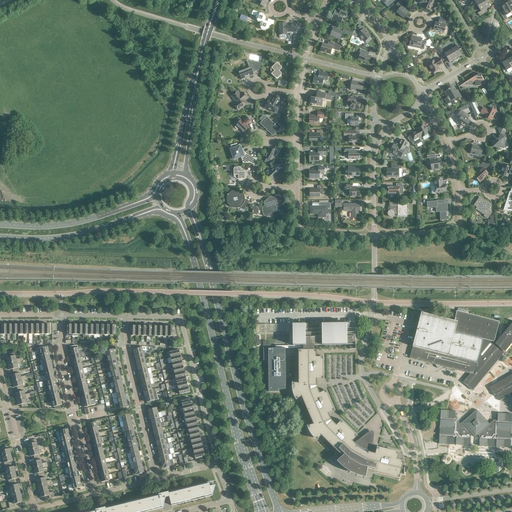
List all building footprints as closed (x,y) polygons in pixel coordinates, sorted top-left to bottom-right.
[(423,7),(430,10),(434,1),(431,0),(420,0),(419,3),(424,5),(423,7)] [(404,18),(408,13),(403,8),(405,6),(400,1),(395,6),(399,9),(397,12),(404,18)] [(490,7),(486,1),(477,6),(480,11),(477,13),(479,16),(487,12),(486,9),(490,7)] [(511,13),(506,4),(500,7),(502,11),(500,13),(504,21),(508,19),(506,16),(511,13)] [(273,25),(274,21),(266,18),(264,14),(253,10),(251,15),(255,16),(258,22),(257,24),(260,26),(261,29),(264,30),(268,29),(269,26),(272,24),(273,25)] [(331,20),(340,24),(344,16),(346,17),(348,12),(341,10),(340,13),(335,11),(331,20)] [(433,30),(444,33),(446,25),(445,25),(446,19),(440,18),(439,21),(439,23),(436,22),(434,26),(435,26),(434,29),(433,30)] [(286,38),(286,35),(287,35),(287,33),(290,33),(289,31),(295,31),(295,25),(288,25),(286,26),(286,24),(279,24),(279,35),(279,37),(280,38),(286,38)] [(343,32),(333,28),(330,36),(340,40),(343,32),(351,35),(353,33),(344,29),(343,32)] [(361,28),(358,30),(355,28),(352,35),(356,37),(357,36),(359,38),(360,38),(361,38),(364,42),(370,36),(368,33),(367,33),(366,31),(364,29),(363,30),(361,28)] [(419,48),(424,49),(425,42),(421,41),(422,39),(416,38),(417,37),(412,36),(410,43),(413,44),(413,45),(413,46),(416,46),(417,46),(420,47),(419,48)] [(322,43),(320,51),(330,54),(332,49),(339,51),(340,46),(330,43),(329,45),(322,43)] [(450,63),(462,55),(456,45),(444,52),(450,63)] [(369,52),(361,49),(359,53),(360,53),(358,60),(368,64),(371,57),(368,56),(369,52)] [(439,65),(439,66),(443,64),(440,58),(434,61),(434,60),(428,64),(433,73),(439,69),(437,66),(439,65)] [(511,68),(507,60),(502,63),(502,64),(500,65),(503,72),(506,70),(506,71),(511,68)] [(249,67),(238,72),(241,79),(253,75),(253,73),(259,70),(262,71),(263,63),(247,61),(249,67)] [(281,75),(281,73),(279,71),(281,69),(281,67),(278,63),(276,63),(271,69),(271,73),(276,79),(278,79),(281,75)] [(313,83),(322,84),(323,79),(327,80),(328,74),(322,73),(321,76),(314,75),(313,83)] [(468,81),(460,85),(460,86),(462,85),(475,85),(476,86),(477,86),(479,86),(480,86),(481,85),(486,85),(487,85),(480,74),(475,77),(475,78),(468,78),(468,81)] [(364,83),(352,81),(350,89),(362,91),(364,83)] [(444,92),(447,97),(444,99),(447,104),(452,101),(452,100),(455,99),(456,101),(461,98),(458,91),(455,93),(452,87),(444,92)] [(240,95),(237,91),(232,96),(237,102),(234,105),(238,111),(246,105),(244,102),(244,101),(246,99),(247,97),(243,93),(240,95)] [(310,103),(322,105),(323,99),(325,100),(326,93),(317,92),(316,98),(311,97),(310,103)] [(264,107),(274,113),(278,106),(277,105),(281,98),(275,95),(271,102),(268,100),(264,107)] [(348,96),(347,107),(359,109),(361,102),(358,102),(358,98),(348,96)] [(474,102),(469,104),(474,115),(479,113),(474,102)] [(496,111),(489,107),(487,110),(483,108),(481,113),(485,115),(484,117),(491,120),(494,114),(498,116),(499,113),(496,111)] [(468,115),(461,111),(457,116),(458,116),(458,115),(459,116),(458,118),(458,119),(459,120),(457,122),(466,128),(470,121),(467,119),(466,118),(468,115)] [(319,123),(320,123),(321,122),(322,122),(323,121),(323,119),(323,118),(324,118),(324,112),(317,112),(317,116),(309,116),(309,123),(319,123)] [(359,123),(360,123),(359,120),(359,117),(352,117),(352,114),(345,114),(345,120),(350,120),(350,125),(359,125),(359,123)] [(243,132),(249,127),(246,125),(250,121),(246,117),(242,120),(241,120),(236,125),(243,132)] [(273,135),(281,127),(276,123),(274,125),(267,117),(261,122),(264,125),(263,126),(267,130),(268,129),(269,130),(268,131),(273,135)] [(410,136),(407,138),(414,146),(417,144),(417,145),(421,142),(422,142),(420,139),(423,137),(424,140),(430,137),(429,134),(429,133),(428,131),(431,130),(429,126),(426,128),(424,124),(417,128),(418,130),(410,135),(410,136)] [(492,147),(504,148),(505,136),(504,136),(504,133),(506,132),(504,126),(498,128),(500,134),(502,133),(502,136),(499,136),(498,140),(497,140),(497,141),(493,141),(492,147)] [(309,141),(320,141),(320,136),(323,136),(323,130),(317,130),(317,133),(309,133),(309,141)] [(354,133),(354,130),(344,130),(344,136),(347,136),(347,138),(348,139),(349,139),(349,142),(352,142),(352,143),(353,144),(355,144),(356,143),(356,142),(359,142),(359,134),(355,134),(354,133)] [(407,153),(409,149),(409,148),(409,147),(408,147),(406,145),(408,142),(402,139),(399,145),(394,143),(390,151),(401,157),(403,153),(404,154),(405,154),(406,154),(407,154),(407,153)] [(230,149),(233,156),(234,159),(241,157),(243,163),(250,163),(253,164),(257,164),(257,158),(253,158),(251,157),(250,157),(249,156),(249,155),(247,154),(246,153),(245,152),(244,152),(243,149),(242,148),(242,147),(241,146),(241,145),(240,144),(237,145),(237,143),(230,145),(231,149),(230,149)] [(271,160),(272,161),(276,151),(279,153),(282,148),(276,145),(274,150),(270,148),(265,157),(266,158),(264,162),(270,163),(271,160)] [(484,154),(481,153),(483,148),(473,145),(470,154),(480,157),(481,155),(485,156),(486,161),(489,160),(488,153),(484,154)] [(327,155),(326,149),(318,149),(318,153),(309,153),(309,159),(310,159),(310,161),(319,161),(319,156),(320,155),(327,155)] [(354,159),(359,159),(359,151),(352,152),(352,149),(344,149),(344,151),(344,155),(348,155),(348,158),(354,158),(354,159)] [(431,170),(442,169),(441,161),(435,162),(434,157),(435,157),(434,153),(426,155),(427,159),(430,158),(431,170)] [(474,176),(479,182),(488,174),(484,170),(487,167),(482,163),(477,167),(480,170),(474,176)] [(511,166),(508,165),(507,165),(506,166),(503,165),(500,174),(507,177),(509,172),(511,173),(511,166)] [(402,166),(394,166),(393,166),(393,169),(387,169),(387,177),(402,177),(402,166)] [(245,179),(246,178),(246,173),(245,172),(241,172),(241,168),(240,167),(235,167),(234,169),(234,176),(237,179),(245,179)] [(318,171),(309,171),(309,177),(310,177),(310,179),(319,179),(319,174),(320,173),(324,173),(324,167),(318,167),(318,171)] [(348,176),(359,176),(359,173),(359,169),(359,170),(355,170),(355,167),(348,167),(348,176)] [(268,169),(265,172),(267,174),(266,175),(271,181),(276,176),(278,179),(283,175),(279,171),(278,173),(274,168),(270,171),(268,169)] [(435,193),(446,192),(445,184),(441,185),(441,183),(442,183),(441,179),(434,180),(435,186),(435,193)] [(396,187),(387,187),(387,194),(402,194),(402,187),(402,184),(396,184),(396,187)] [(310,197),(320,197),(320,192),(323,192),(323,185),(317,185),(317,189),(310,189),(310,197)] [(359,195),(360,194),(360,188),(351,188),(351,185),(345,185),(345,191),(349,191),(350,192),(350,196),(359,196),(359,195)] [(507,199),(503,210),(510,211),(510,210),(511,210),(511,188),(510,191),(509,191),(509,199),(507,199)] [(249,203),(249,201),(245,199),(245,197),(244,196),(243,194),(242,193),(241,192),(240,191),(238,190),(237,190),(235,190),(234,190),(232,191),(231,191),(230,192),(229,193),(228,194),(227,194),(227,195),(228,195),(227,197),(227,198),(227,200),(227,201),(227,203),(228,204),(229,205),(230,206),(231,207),(233,208),(234,208),(236,208),(237,208),(239,208),(240,207),(244,209),(244,210),(246,209),(247,208),(247,206),(248,205),(249,203)] [(275,206),(279,207),(285,202),(284,198),(276,195),(274,198),(270,196),(264,202),(265,205),(262,208),(264,216),(267,217),(273,212),(273,208),(275,206)] [(492,212),(489,210),(492,205),(479,197),(474,205),(477,207),(476,209),(485,215),(484,216),(487,219),(492,212)] [(442,201),(427,202),(427,208),(436,207),(436,212),(441,212),(442,221),(447,220),(446,211),(447,211),(447,209),(447,203),(442,204),(442,201)] [(407,216),(407,213),(408,209),(407,209),(407,203),(398,204),(398,202),(389,202),(389,209),(390,209),(390,210),(389,210),(389,211),(388,211),(388,212),(387,212),(387,213),(387,214),(388,214),(388,215),(388,216),(389,216),(389,217),(390,217),(391,217),(392,217),(393,217),(393,216),(394,216),(394,215),(395,215),(395,214),(397,215),(397,216),(402,216),(406,217),(407,216)] [(326,213),(328,213),(328,208),(330,208),(330,203),(321,203),(321,206),(321,207),(319,207),(319,206),(310,206),(310,214),(319,214),(319,217),(326,217),(326,213)] [(359,211),(360,211),(360,204),(344,204),(344,211),(352,211),(352,218),(359,218),(359,211)] [(454,321),(452,320),(421,312),(413,347),(413,348),(412,348),(410,358),(435,365),(437,368),(441,366),(457,370),(470,374),(474,375),(476,365),(483,339),(494,342),(499,322),(457,311),(454,321)] [(511,322),(511,324),(496,343),(494,343),(494,342),(483,339),(476,365),(474,375),(470,374),(464,381),(463,382),(473,390),(511,343),(511,322)] [(276,348),(264,348),(264,360),(269,360),(269,392),(279,391),(279,389),(286,389),(285,348),(303,348),(303,350),(299,350),(299,383),(293,382),(292,382),(292,383),(292,384),(292,385),(292,386),(292,387),(292,388),(292,389),(292,390),(293,390),(293,391),(293,392),(293,393),(293,394),(294,394),(294,395),(294,396),(294,397),(295,397),(295,398),(295,399),(296,399),(296,400),(296,399),(302,396),(313,424),(308,426),(308,425),(307,426),(307,427),(308,427),(308,428),(308,429),(309,429),(309,430),(309,431),(310,431),(310,432),(310,433),(311,433),(311,434),(311,435),(312,435),(312,436),(313,436),(313,437),(314,437),(314,438),(315,438),(315,439),(316,439),(316,440),(317,440),(318,440),(317,440),(321,435),(337,451),(343,456),(339,460),(339,459),(337,461),(338,461),(338,462),(339,462),(339,463),(340,463),(340,464),(341,464),(341,465),(342,465),(342,466),(343,466),(343,467),(344,467),(345,468),(346,468),(346,469),(347,469),(348,470),(349,470),(349,471),(350,471),(351,471),(351,472),(352,472),(353,472),(353,473),(354,473),(355,473),(355,474),(356,474),(357,474),(357,475),(358,475),(359,475),(360,475),(360,476),(361,476),(362,476),(363,476),(364,476),(364,477),(365,477),(366,477),(366,475),(367,470),(377,473),(399,478),(401,474),(401,473),(404,474),(404,468),(402,468),(402,467),(404,461),(397,459),(398,452),(399,453),(399,452),(377,447),(375,453),(372,453),(373,442),(371,441),(372,439),(366,436),(365,437),(363,436),(355,443),(352,441),(357,436),(341,420),(336,425),(332,420),(331,420),(329,413),(335,411),(326,390),(320,393),(317,386),(317,379),(323,379),(324,379),(324,356),(323,356),(323,357),(317,357),(317,349),(315,349),(315,345),(322,345),(323,345),(335,345),(347,345),(350,345),(350,349),(356,349),(355,328),(349,328),(347,328),(347,323),(335,323),(334,323),(322,323),(322,328),(320,328),(308,328),(306,328),(306,324),(305,324),(305,323),(305,324),(293,324),(293,323),(293,324),(293,345),(276,346),(276,348)] [(289,324),(259,324),(259,332),(289,332),(289,324)] [(7,360),(8,363),(22,360),(21,358),(16,359),(16,355),(15,355),(15,352),(9,354),(9,357),(7,357),(5,358),(6,360),(7,360)] [(23,362),(22,360),(8,363),(9,367),(8,367),(8,370),(10,369),(10,370),(12,369),(13,372),(19,370),(18,367),(18,364),(23,362)] [(20,373),(19,370),(13,372),(14,374),(11,375),(10,375),(10,378),(12,378),(13,381),(26,378),(26,375),(21,377),(20,373)] [(511,374),(489,387),(493,395),(494,396),(496,395),(500,401),(511,393),(511,374)] [(27,380),(26,378),(13,381),(13,385),(12,385),(13,387),(14,387),(17,387),(17,389),(23,388),(23,385),(22,381),(27,380)] [(124,391),(123,386),(114,388),(111,388),(113,394),(116,393),(124,391)] [(24,391),(23,388),(17,389),(18,392),(15,393),(14,393),(15,396),(16,395),(17,399),(31,395),(30,393),(25,394),(24,391)] [(145,397),(154,395),(157,394),(155,389),(152,389),(144,391),(145,397)] [(157,394),(154,395),(145,397),(147,402),(158,399),(157,394)] [(31,398),(31,395),(17,399),(18,402),(16,403),(17,405),(18,405),(21,404),(22,407),(28,406),(27,403),(26,399),(31,398)] [(62,405),(61,399),(51,401),(53,407),(54,407),(55,409),(61,409),(60,405),(62,405)] [(94,399),(91,400),(83,402),(84,407),(95,405),(94,399)] [(128,407),(127,401),(118,403),(115,404),(117,409),(128,407)] [(439,444),(449,444),(470,446),(471,436),(473,434),(462,423),(460,424),(457,421),(457,418),(455,418),(455,411),(441,410),(439,444)] [(477,410),(462,423),(473,434),(475,437),(478,435),(490,424),(484,418),(477,410)] [(511,419),(511,413),(498,413),(497,420),(494,420),(490,424),(478,435),(480,436),(479,446),(496,447),(510,448),(511,419)] [(162,417),(159,418),(151,420),(152,425),(164,422),(162,417)] [(165,428),(164,422),(152,425),(153,431),(162,428),(165,428)] [(166,433),(163,434),(155,436),(156,441),(167,438),(166,433)] [(136,440),(135,435),(126,437),(124,438),(125,443),(128,442),(136,440)] [(157,446),(166,444),(169,443),(167,438),(156,441),(157,446)] [(29,447),(29,450),(43,447),(43,444),(38,446),(37,442),(36,439),(30,441),(30,443),(28,444),(27,444),(27,447),(29,447)] [(169,443),(166,444),(157,446),(159,452),(167,449),(170,449),(169,443)] [(0,454),(0,457),(11,455),(10,451),(12,451),(11,448),(10,449),(10,448),(7,449),(6,446),(0,448),(1,451),(2,454),(0,454)] [(44,449),(43,447),(29,450),(30,453),(29,454),(30,456),(31,456),(33,455),(34,458),(40,457),(40,454),(39,450),(44,449)] [(12,458),(11,455),(0,457),(0,459),(3,459),(4,463),(5,465),(11,464),(10,461),(13,461),(13,460),(14,460),(13,458),(12,458)] [(41,460),(40,457),(34,458),(35,461),(32,462),(31,462),(32,465),(33,464),(34,468),(47,464),(47,462),(42,463),(41,460)] [(169,466),(171,465),(171,466),(174,466),(173,459),(170,460),(161,462),(162,467),(164,467),(164,468),(170,467),(169,466)] [(11,467),(11,464),(5,465),(5,468),(6,472),(1,473),(2,476),(15,472),(15,469),(16,468),(15,466),(14,466),(11,467)] [(48,467),(47,464),(34,468),(35,471),(33,471),(34,474),(35,474),(38,473),(38,476),(45,474),(44,472),(43,468),(48,467)] [(144,472),(143,467),(134,469),(135,474),(137,474),(137,475),(143,473),(142,472),(144,472)] [(16,476),(15,472),(2,476),(2,478),(7,477),(8,480),(9,483),(15,482),(14,479),(17,478),(18,478),(18,475),(16,476)] [(45,477),(45,474),(38,476),(39,479),(37,479),(35,480),(36,482),(37,482),(38,485),(52,482),(51,480),(46,481),(45,477)] [(213,481),(209,482),(169,492),(169,491),(159,494),(106,507),(96,509),(85,511),(105,511),(106,511),(143,511),(163,507),(164,502),(166,497),(169,496),(172,505),(199,498),(212,495),(215,485),(210,486),(210,485),(214,484),(213,481)] [(16,484),(15,482),(9,483),(10,486),(10,490),(6,491),(6,493),(20,490),(19,486),(20,486),(20,484),(18,484),(16,484)] [(52,484),(52,482),(38,485),(39,489),(38,489),(38,492),(48,489),(47,486),(52,484)] [(49,493),(48,489),(38,492),(39,494),(40,494),(41,497),(49,495),(49,498),(55,497),(54,491),(49,493)] [(23,498),(23,495),(12,498),(13,501),(8,502),(10,508),(16,506),(15,504),(23,502),(22,498),(23,498)]
